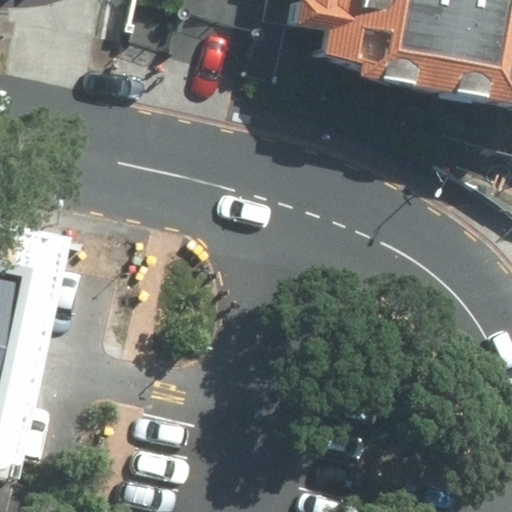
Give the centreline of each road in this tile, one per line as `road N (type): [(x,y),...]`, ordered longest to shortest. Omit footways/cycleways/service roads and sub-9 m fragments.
road 1 (tertiary): [(163,174),(331,219),(429,271),(485,336),(511,408)]
road 2 (tertiary): [(0,93),(163,174)]
road 3 (tertiary): [(163,174),(0,176)]
